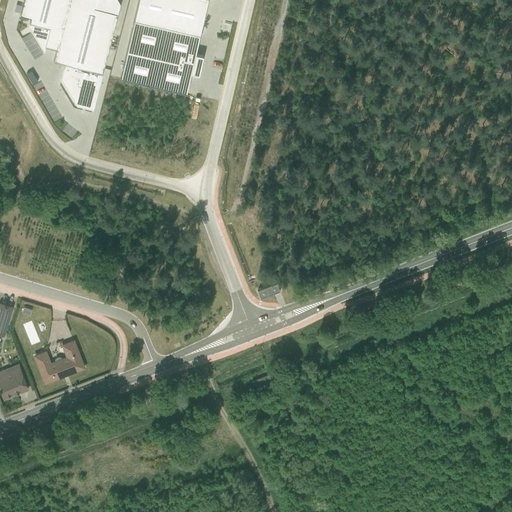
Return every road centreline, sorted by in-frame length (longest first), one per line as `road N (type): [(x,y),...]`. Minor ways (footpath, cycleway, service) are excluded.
road 1 (secondary): [(511,227),(250,331)]
road 2 (unclassified): [(0,51),(69,156),(205,188)]
road 3 (track): [(284,0),(237,205),(211,225)]
road 4 (unclassified): [(205,188),(247,0)]
road 5 (tertiary): [(0,278),(124,318),(154,367)]
road 6 (secondary): [(154,367),(0,427)]
road 7 (unclassified): [(205,188),(250,331)]
